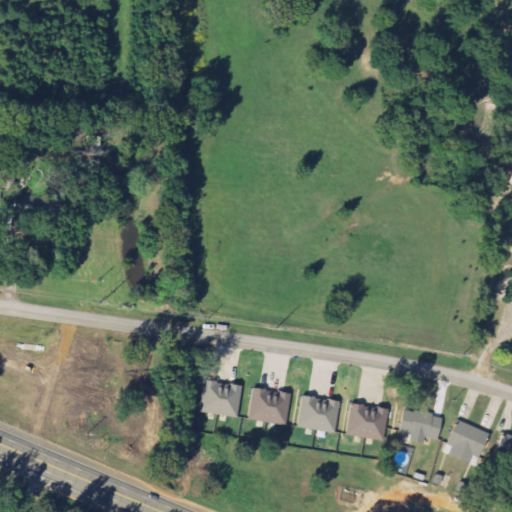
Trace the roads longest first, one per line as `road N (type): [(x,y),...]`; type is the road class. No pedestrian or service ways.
road 1 (residential): [(0,307),(375,361),(511,393)]
road 2 (trunk): [(159,511),(0,445)]
